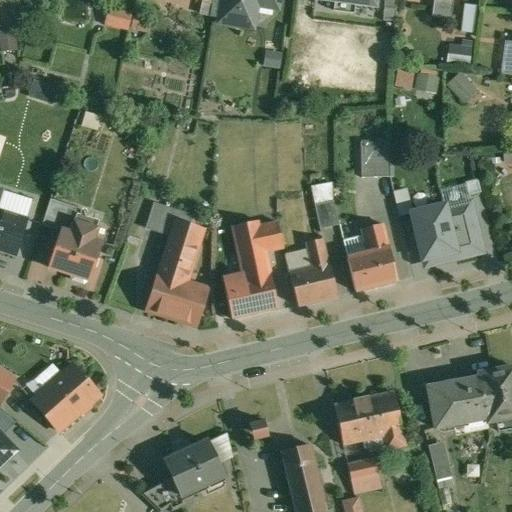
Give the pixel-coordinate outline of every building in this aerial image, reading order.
[(225,0),(222,22),(244,26),(249,3),(277,8),(278,0),(225,0)] [(384,0),(384,10),(396,11),(396,0),(384,0)] [(453,0),(435,0),(433,18),(451,20),(453,0)] [(477,33),(480,5),(470,4),(467,31),(477,33)] [(113,31),(155,29),(154,22),(136,23),(135,7),(111,8),(113,31)] [(5,51),(21,50),(20,29),(3,30),(5,51)] [(453,42),(452,62),(475,64),(477,43),(453,42)] [(511,45),(508,46),(507,46),(503,75),(511,76),(511,45)] [(402,69),(399,87),(417,90),(420,72),(402,69)] [(466,72),(451,85),(468,105),(483,93),(466,72)] [(419,91),(441,93),(442,75),(420,74),(419,91)] [(35,98),(57,102),(60,86),(38,81),(35,98)] [(390,178),(389,142),(361,143),(362,179),(390,178)] [(333,185),(311,189),(320,230),(339,226),(333,202),(333,185)] [(27,219),(0,209),(0,200),(3,190),(0,188),(0,249),(15,255),(27,219)] [(412,189),(399,192),(405,217),(418,213),(412,189)] [(80,209),(51,200),(42,227),(61,233),(62,232),(71,235),(77,215),(78,215),(80,209)] [(444,204),(420,210),(426,232),(449,226),(444,204)] [(193,217),(166,208),(158,233),(172,238),(176,223),(190,227),(193,217)] [(77,215),(71,235),(62,232),(61,233),(50,268),(72,275),(73,280),(84,284),(88,280),(90,281),(102,244),(93,242),(99,222),(78,215),(77,215)] [(260,222),(234,227),(238,247),(264,242),(261,226),(260,222)] [(449,226),(426,232),(435,272),(478,262),(469,222),(449,226)] [(172,238),(160,276),(160,275),(148,312),(195,327),(207,290),(186,283),(202,232),(190,227),(176,223),(172,238)] [(277,223),(261,226),(264,242),(266,251),(283,247),(277,223)] [(397,282),(383,225),(362,231),(368,254),(347,259),(356,292),(397,282)] [(311,268),(289,273),(298,306),(338,296),(330,263),(329,263),(323,240),(306,244),(311,268)] [(264,242),(238,247),(244,279),(271,274),(266,251),(264,242)] [(244,279),(225,283),(232,320),(278,310),(271,274),(244,279)] [(74,365),(34,400),(63,433),(100,401),(74,365)] [(511,368),(480,375),(488,423),(497,422),(498,432),(511,429),(511,368)] [(0,404),(14,381),(0,372),(0,404)] [(425,386),(433,433),(483,423),(474,377),(425,386)] [(393,391),(335,405),(344,445),(383,435),(387,450),(405,446),(402,431),(403,431),(393,391)] [(264,419),(244,424),(249,443),(269,438),(264,419)] [(0,469),(18,453),(0,432),(0,469)] [(434,445),(443,488),(459,485),(450,442),(434,445)] [(208,443),(191,451),(187,444),(174,450),(178,458),(167,464),(166,462),(165,463),(172,478),(181,497),(182,496),(206,485),(204,482),(221,474),(222,477),(224,477),(208,443)] [(309,445),(281,452),(295,511),(323,511),(322,507),(324,506),(309,445)] [(375,458),(347,465),(355,494),(382,487),(375,458)] [(172,478),(140,494),(158,511),(163,511),(169,509),(170,511),(173,511),(186,506),(182,496),(181,497),(172,478)] [(360,511),(357,499),(344,502),(346,511),(360,511)]
